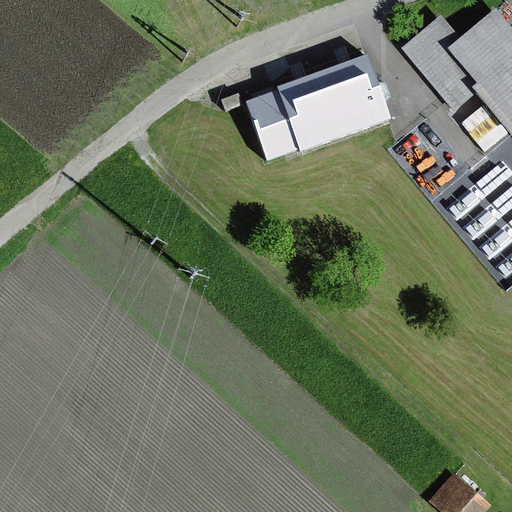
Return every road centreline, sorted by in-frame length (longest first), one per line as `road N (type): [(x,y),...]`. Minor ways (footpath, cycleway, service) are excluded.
road 1 (track): [(126,125),(287,291),(510,497)]
road 2 (track): [(382,0),(245,49),(187,81),(0,230)]
